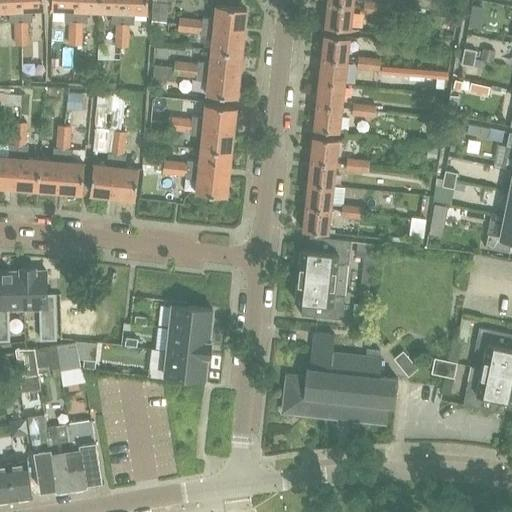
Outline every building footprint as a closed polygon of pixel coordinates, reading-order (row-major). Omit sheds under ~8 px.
[(20,0),(0,0),(0,10),(9,10),(10,23),(14,23),(21,22),(20,0)] [(43,0),(20,0),(21,22),(28,22),(33,22),(32,9),(44,9),(43,0)] [(53,0),(53,9),(65,9),(64,22),(69,22),(76,22),(76,0),(53,0)] [(76,0),(76,22),(83,22),(87,23),(87,10),(100,10),(100,0),(76,0)] [(100,0),(100,10),(112,11),(112,23),(116,23),(123,24),(123,0),(100,0)] [(123,0),(123,24),(130,24),(135,24),(135,11),(147,12),(147,0),(123,0)] [(166,21),(167,0),(152,0),(151,20),(166,21)] [(365,1),(363,12),(374,13),(376,2),(365,1)] [(351,29),(353,5),(327,2),(324,26),(351,29)] [(376,2),(374,13),(386,14),(387,3),(376,2)] [(203,19),(203,26),(244,31),(247,8),(218,5),(216,18),(204,16),(203,19)] [(179,17),(178,30),(190,31),(191,18),(179,17)] [(191,18),(190,31),(202,33),(203,26),(203,19),(191,18)] [(21,22),(14,23),(15,34),(29,33),(28,22),(21,22)] [(69,29),(68,33),(82,33),(83,22),(76,22),(69,22),(69,29)] [(116,23),(116,34),(130,35),(130,24),(123,24),(116,23)] [(202,33),(202,35),(214,37),(213,49),(242,52),(244,31),(203,26),(202,33)] [(29,33),(15,34),(15,45),(29,44),(29,33)] [(68,33),(68,44),(82,44),(82,33),(68,33)] [(116,34),(116,45),(130,46),(130,35),(116,34)] [(321,58),(347,61),(350,37),(323,34),(321,58)] [(475,58),(476,50),(464,48),(463,56),(475,58)] [(480,58),(493,61),(495,51),(482,48),(480,58)] [(199,63),(198,70),(240,74),(242,52),(213,49),(212,62),(199,60),(199,63)] [(357,67),(368,68),(370,58),(358,56),(357,67)] [(463,56),(461,63),(473,66),(475,58),(463,56)] [(321,58),(318,81),(345,84),(347,61),(321,58)] [(381,59),(370,58),(368,68),(380,70),(381,59)] [(173,67),(173,74),(185,75),(186,62),(174,60),(173,67)] [(186,62),(185,75),(197,76),(198,70),(199,63),(186,62)] [(382,64),(381,73),(382,73),(390,74),(416,76),(431,78),(436,78),(435,87),(444,88),(445,78),(448,79),(448,70),(382,64)] [(154,65),(153,79),(172,81),(173,74),(173,67),(154,65)] [(197,76),(197,79),(210,80),(208,94),(237,97),(240,74),(198,70),(197,76)] [(318,81),(316,104),(342,106),(345,84),(318,81)] [(471,83),(469,91),(489,96),(491,87),(471,83)] [(363,114),(364,103),(353,102),(352,113),(363,114)] [(193,118),(192,125),(234,129),(236,106),(207,103),(206,117),(193,115),(193,118)] [(364,103),(363,114),(374,115),(376,105),(364,103)] [(339,131),(342,106),(316,104),(313,128),(339,131)] [(168,115),(167,129),(179,130),(180,117),(168,115)] [(444,118),(432,116),(428,142),(441,144),(444,118)] [(180,117),(179,130),(191,131),(192,125),(193,118),(180,117)] [(14,121),(13,132),(26,133),(27,122),(14,121)] [(58,125),(57,136),(70,137),(71,126),(58,125)] [(191,131),(191,134),(204,135),(202,148),(231,151),(234,129),(192,125),(191,131)] [(113,130),(112,141),(125,143),(126,132),(119,131),(113,130)] [(502,162),(502,166),(511,168),(511,131),(509,131),(506,146),(502,162)] [(13,132),(12,143),(19,144),(25,144),(26,133),(13,132)] [(57,136),(56,147),(63,147),(70,148),(70,137),(57,136)] [(310,159),(336,162),(338,139),(312,136),(310,159)] [(112,141),(110,152),(117,153),(124,153),(125,143),(112,141)] [(0,154),(0,185),(15,187),(19,144),(12,143),(9,143),(8,156),(0,154)] [(19,144),(15,187),(37,189),(40,158),(27,157),(28,144),(25,144),(19,144)] [(40,158),(37,189),(60,190),(63,147),(56,147),(54,146),(53,159),(40,158)] [(63,147),(60,190),(83,192),(85,162),(71,161),(72,148),(70,148),(63,147)] [(188,162),(187,169),(229,173),(231,151),(202,148),(201,161),(188,159),(188,162)] [(93,163),(90,193),(112,196),(117,153),(110,152),(108,152),(106,164),(93,163)] [(117,153),(112,196),(135,198),(138,168),(125,166),(126,154),(124,153),(117,153)] [(346,169),(357,170),(358,159),(347,158),(346,169)] [(163,166),(162,173),(174,174),(176,161),(164,159),(163,166)] [(310,159),(308,183),(334,185),(336,162),(310,159)] [(358,159),(357,170),(368,171),(370,160),(358,159)] [(176,161),(174,174),(186,175),(187,169),(188,162),(176,161)] [(186,175),(186,178),(199,179),(197,192),(226,196),(229,173),(187,169),(186,175)] [(455,180),(457,172),(445,170),(443,178),(455,180)] [(443,178),(442,186),(454,188),(455,180),(443,178)] [(334,185),(308,183),(305,206),(331,209),(334,185)] [(434,203),(432,213),(446,215),(447,205),(434,203)] [(341,215),(353,216),(354,206),(343,205),(341,215)] [(329,233),(331,209),(305,206),(303,230),(329,233)] [(365,207),(354,206),(353,216),(364,218),(365,207)] [(511,214),(505,213),(500,236),(488,234),(485,247),(509,252),(511,240),(511,214)] [(351,240),(310,235),(308,249),(301,248),(295,300),(303,301),(301,314),(342,319),(345,293),(335,292),(339,261),(349,262),(351,240)] [(21,268),(20,268),(20,270),(4,271),(4,270),(3,270),(3,271),(0,271),(0,339),(9,340),(8,309),(22,308),(21,268)] [(22,308),(40,308),(41,339),(56,338),(54,293),(46,294),(46,281),(47,281),(47,280),(46,280),(46,276),(47,276),(47,275),(46,275),(46,270),(35,270),(35,268),(21,268),(22,308)] [(170,327),(209,331),(211,318),(212,318),(212,317),(211,317),(211,313),(212,313),(211,312),(212,308),(187,305),(187,302),(173,300),(170,327)] [(358,326),(360,311),(361,303),(350,302),(348,325),(358,326)] [(147,316),(135,315),(134,323),(146,324),(147,316)] [(468,342),(470,334),(473,319),(463,317),(458,340),(468,342)] [(157,326),(155,348),(167,350),(209,354),(209,351),(209,350),(210,351),(210,350),(209,350),(210,346),(211,346),(211,345),(210,345),(210,344),(210,340),(208,340),(209,331),(170,327),(157,326)] [(511,333),(479,326),(474,348),(484,351),(478,382),(467,380),(462,404),(503,413),(506,400),(511,400),(511,333)] [(331,333),(315,331),(311,368),(306,368),(305,376),(287,374),(283,411),(337,417),(340,420),(352,421),(355,419),(386,423),(388,404),(394,405),(397,378),(377,376),(379,358),(329,353),(331,333)] [(137,338),(125,337),(124,345),(137,346),(137,338)] [(76,344),(58,347),(61,369),(81,366),(79,358),(76,344)] [(50,348),(35,350),(37,367),(51,364),(53,378),(63,377),(61,369),(58,347),(50,348)] [(38,375),(37,367),(37,365),(35,350),(35,348),(14,350),(19,377),(38,375)] [(209,354),(167,350),(164,373),(204,378),(205,373),(206,373),(206,372),(205,372),(205,368),(206,368),(206,367),(205,367),(207,355),(209,355),(209,354)] [(403,350),(394,358),(408,376),(418,368),(403,350)] [(444,376),(454,378),(457,362),(447,360),(434,358),(431,373),(444,376)] [(83,367),(95,368),(96,360),(84,359),(83,367)] [(56,487),(46,427),(44,413),(28,416),(40,489),(56,487)] [(66,430),(69,448),(72,470),(84,467),(86,482),(101,479),(95,441),(93,441),(90,420),(65,424),(66,430)] [(46,427),(56,487),(57,490),(87,485),(86,482),(84,467),(72,470),(69,448),(66,430),(65,424),(56,426),(46,427)] [(0,501),(33,497),(32,490),(28,462),(0,465),(0,501)]
